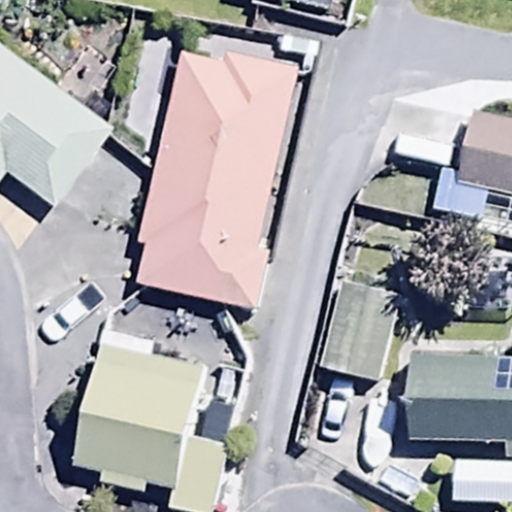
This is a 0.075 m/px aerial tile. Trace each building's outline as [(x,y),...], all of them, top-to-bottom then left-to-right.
[(272,0),(327,13),(330,0),(272,0)] [(111,129),(0,43),(0,178),(7,170),(53,205),(111,129)] [(224,61),(180,50),(134,241),(142,242),(133,281),(252,310),(267,248),(257,246),(301,64),(227,47),(224,61)] [(511,191),(511,117),(474,108),(457,178),(511,191)] [(396,292),(341,278),(319,365),(374,379),(396,292)] [(152,342),(103,330),(69,461),(100,469),(96,483),(142,495),(145,484),(168,490),(165,501),(203,511),(221,442),(186,433),(202,371),(148,357),(152,342)] [(511,351),(410,352),(410,438),(500,438),(500,455),(511,455),(511,351)] [(511,502),(511,462),(450,461),(449,501),(511,502)]
